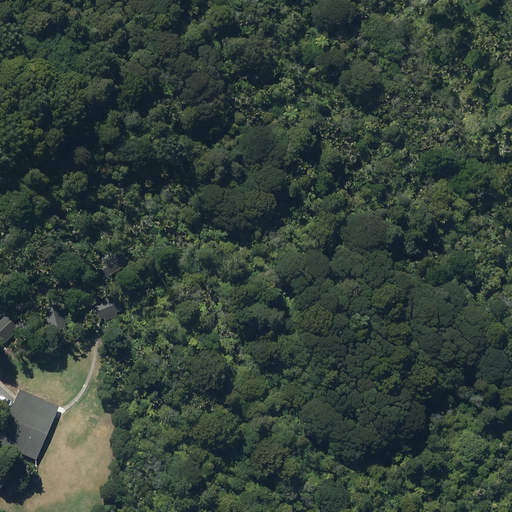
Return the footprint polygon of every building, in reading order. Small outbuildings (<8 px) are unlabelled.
[(93,267),(102,281),(128,265),(119,251),(93,267)] [(87,308),(94,324),(119,313),(113,297),(87,308)] [(40,310),(47,336),(64,332),(57,306),(40,310)] [(0,319),(0,341),(14,329),(3,317),(0,319)] [(56,408),(1,387),(0,390),(0,448),(36,462),(56,408)]
